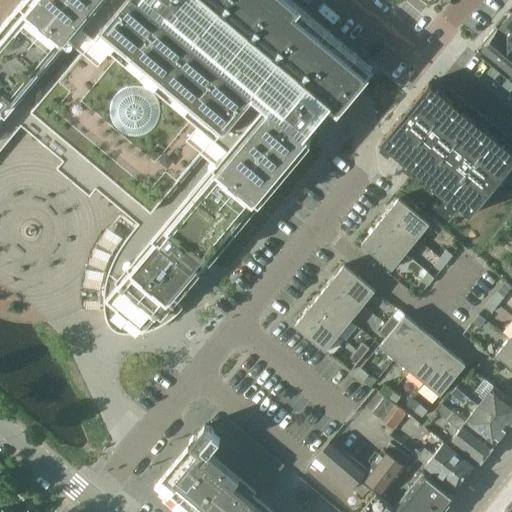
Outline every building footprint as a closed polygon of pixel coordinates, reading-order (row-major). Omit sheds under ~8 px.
[(371,67),(289,0),(22,0),(0,26),(0,119),(4,115),(145,231),(135,243),(128,237),(118,250),(111,264),(106,280),(104,296),(105,312),(107,320),(111,326),(123,333),(138,332),(150,329),(163,324),(173,316),(183,306),(175,300),(209,258),(311,139),(348,94),(371,67)] [(412,0),(423,9),(425,6),(430,0),(412,0)] [(495,26),(495,27),(511,41),(511,13),(499,29),(495,26)] [(511,41),(495,27),(480,44),(507,67),(511,71),(511,41)] [(511,163),(511,150),(428,82),(407,108),(401,115),(380,140),(471,214),(511,163)] [(398,196),(385,212),(416,237),(429,222),(398,196)] [(385,212),(373,227),(404,252),(416,237),(385,212)] [(404,252),(373,227),(361,242),(392,267),(404,252)] [(446,262),(453,254),(446,248),(440,256),(446,262)] [(446,262),(440,256),(433,264),(440,269),(446,262)] [(343,263),(331,278),(362,303),(374,288),(343,263)] [(421,278),(428,284),(434,276),(427,271),(421,278)] [(331,278),(319,293),(350,319),(362,303),(331,278)] [(497,303),(504,296),(497,290),(491,298),(497,303)] [(319,293),(306,308),(337,334),(350,319),(319,293)] [(491,311),(497,303),(491,298),(484,305),(491,311)] [(337,334),(306,308),(294,324),(325,349),(337,334)] [(472,320),(479,326),(485,318),(478,312),(472,320)] [(394,356),(420,325),(404,313),(398,320),(392,328),(385,337),(379,344),(394,356)] [(392,328),(398,320),(391,315),(385,323),(392,328)] [(392,328),(385,323),(378,331),(385,337),(392,328)] [(394,356),(409,369),(435,337),(420,325),(394,356)] [(409,369),(425,381),(450,350),(435,337),(409,369)] [(511,340),(508,337),(495,352),(511,365),(511,340)] [(364,356),(371,348),(364,342),(357,350),(364,356)] [(364,356),(357,350),(351,358),(358,363),(364,356)] [(450,350),(425,381),(440,393),(465,362),(450,350)] [(355,373),(362,380),(368,373),(360,367),(355,373)] [(462,378),(456,385),(509,426),(511,422),(511,399),(492,385),(482,398),(473,392),(476,389),(462,378)] [(387,397),(392,390),(385,384),(379,390),(387,397)] [(456,385),(450,393),(464,403),(466,400),(475,407),(472,411),(465,421),(493,443),(495,444),(509,426),(456,385)] [(392,390),(387,397),(395,403),(400,396),(392,390)] [(385,396),(373,412),(394,427),(406,412),(385,396)] [(414,409),(422,416),(427,409),(419,403),(414,409)] [(465,421),(442,403),(435,411),(459,429),(450,440),(478,462),(493,443),(465,421)] [(213,430),(212,430),(205,424),(198,433),(194,433),(189,439),(190,443),(155,484),(168,495),(171,491),(179,497),(173,505),(181,511),(272,511),(273,511),(253,495),(256,491),(209,451),(213,446),(263,487),(270,478),(213,430)] [(330,437),(315,455),(351,486),(365,469),(330,437)] [(433,454),(424,447),(421,451),(415,447),(411,452),(455,486),(473,464),(443,441),(433,454)] [(385,493),(406,466),(383,449),(363,476),(385,493)] [(399,511),(442,511),(455,497),(427,473),(396,509),(399,511)] [(399,511),(396,509),(382,497),(376,492),(359,511),(399,511)] [(511,511),(511,500),(502,511),(511,511)]
